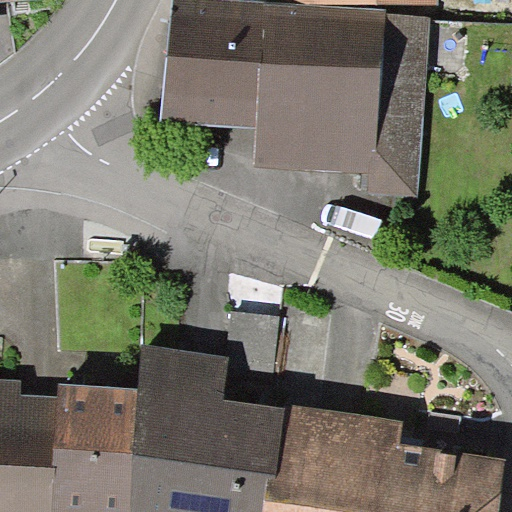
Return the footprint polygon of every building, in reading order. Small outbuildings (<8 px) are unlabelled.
[(365,190),(406,193),(416,77),(445,79),(451,26),(170,7),(159,115),(290,124),(286,166),(366,170),(365,190)] [(221,379),(268,384),(274,323),(227,318),(221,379)] [(137,361),(135,399),(126,511),(270,511),(276,437),(279,419),(178,405),(183,363),(138,356),(137,361)] [(126,511),(135,399),(54,394),(53,421),(15,420),(14,388),(0,387),(0,511),(126,511)] [(488,511),(495,468),(276,437),(270,511),(488,511)]
